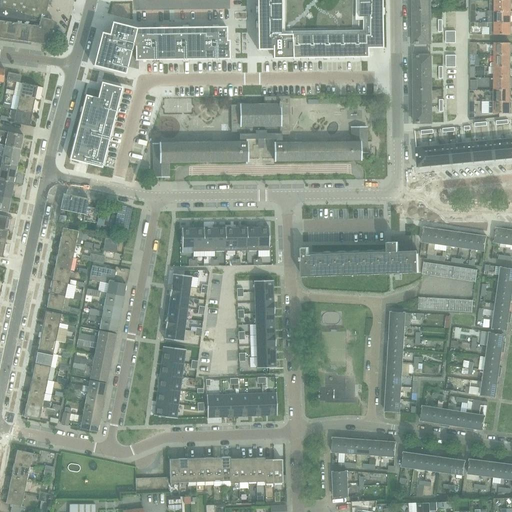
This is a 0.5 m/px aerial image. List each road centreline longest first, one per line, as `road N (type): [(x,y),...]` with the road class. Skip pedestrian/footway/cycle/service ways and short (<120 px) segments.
road 1 (residential): [(397,79),(156,80),(141,87),(115,191)]
road 2 (residential): [(108,450),(157,198)]
road 3 (residential): [(0,394),(45,175)]
road 4 (residential): [(367,426),(373,306),(290,298)]
road 5 (residential): [(294,433),(162,438),(128,453),(108,450)]
road 6 (residential): [(367,426),(511,446)]
road 7 (residential): [(294,433),(290,298)]
road 8 (residential): [(285,196),(157,198)]
